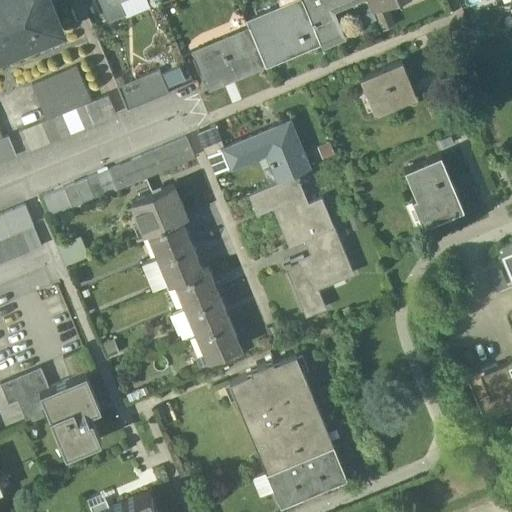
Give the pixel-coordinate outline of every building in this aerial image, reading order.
[(48,0),(0,0),(0,2),(17,45),(60,28),(48,0)] [(302,0),(297,0),(247,21),(249,28),(265,65),(320,42),(302,0)] [(302,0),(320,42),(341,34),(331,9),(353,0),(302,0)] [(0,2),(0,52),(17,45),(0,2)] [(249,28),(193,51),(209,89),(265,65),(249,28)] [(401,61),(364,76),(379,111),(413,97),(409,86),(411,85),(401,61)] [(76,65),(32,84),(46,120),(53,117),(64,113),(75,108),(86,103),(91,101),(76,65)] [(159,69),(118,86),(127,110),(169,92),(159,69)] [(108,94),(97,99),(105,119),(116,114),(108,94)] [(105,119),(97,99),(91,101),(86,103),(94,124),(105,119)] [(94,124),(86,103),(75,108),(83,128),(94,124)] [(75,108),(64,113),(72,133),(83,128),(75,108)] [(72,133),(64,113),(53,117),(61,137),(72,133)] [(61,137),(53,117),(46,120),(41,122),(50,142),(61,137)] [(224,147),(223,147),(224,149),(232,167),(266,153),(278,181),(298,173),(310,168),(290,120),(224,147)] [(41,122),(30,126),(39,147),(50,142),(41,122)] [(224,147),(215,125),(197,133),(207,156),(224,149),(223,147),(224,147)] [(30,126),(19,131),(28,151),(39,147),(30,126)] [(17,156),(8,136),(3,138),(0,138),(0,147),(6,160),(17,156)] [(186,137),(175,142),(184,162),(195,158),(186,137)] [(175,142),(164,147),(173,167),(184,162),(175,142)] [(173,167),(164,147),(153,151),(162,171),(173,167)] [(153,151),(142,156),(151,176),(162,171),(153,151)] [(440,154),(404,169),(416,197),(412,199),(423,225),(463,209),(440,154)] [(151,176),(142,156),(131,160),(140,181),(151,176)] [(131,160),(120,165),(128,185),(140,181),(131,160)] [(120,165),(109,170),(117,190),(128,185),(120,165)] [(109,170),(98,174),(106,195),(117,190),(109,170)] [(321,196),(308,202),(299,180),(301,180),(298,173),(278,181),(249,194),(257,213),(273,206),(289,244),(304,238),(333,226),(321,196)] [(106,195),(98,174),(87,179),(95,199),(106,195)] [(87,179),(75,183),(84,203),(95,199),(87,179)] [(75,183),(64,188),(73,208),(84,203),(75,183)] [(174,185),(132,202),(145,233),(148,231),(181,218),(186,215),(174,185)] [(73,208),(64,188),(54,192),(62,212),(73,208)] [(62,212),(54,192),(43,197),(52,217),(62,212)] [(34,225),(25,204),(14,209),(22,230),(34,225)] [(22,230),(14,209),(3,213),(12,234),(22,230)] [(3,213),(0,214),(0,238),(0,239),(12,234),(3,213)] [(181,218),(148,231),(159,258),(192,244),(181,218)] [(0,263),(42,246),(34,225),(22,230),(12,234),(0,239),(0,263)] [(333,226),(304,238),(310,253),(290,261),(289,258),(283,261),(305,315),(325,307),(317,288),(353,273),(333,226)] [(83,236),(62,241),(66,260),(88,255),(83,236)] [(511,242),(501,247),(511,272),(511,242)] [(192,244),(159,258),(169,284),(175,282),(203,270),(192,244)] [(203,270),(175,282),(186,308),(219,294),(208,268),(203,270)] [(219,294),(186,308),(197,334),(230,320),(219,294)] [(230,320),(197,334),(207,359),(240,346),(230,320)] [(85,350),(64,359),(71,378),(86,372),(93,370),(85,350)] [(319,408),(296,353),(274,362),(273,359),(251,368),(252,371),(230,380),(253,436),(319,408)] [(511,357),(484,369),(491,386),(511,376),(511,357)] [(41,368),(1,385),(9,405),(18,401),(28,424),(49,415),(40,391),(49,387),(41,368)] [(484,369),(467,376),(478,403),(495,396),(491,386),(484,369)] [(49,387),(40,391),(49,415),(66,453),(101,439),(90,412),(101,407),(86,372),(71,378),(49,387)] [(511,376),(491,386),(495,396),(478,403),(483,414),(511,402),(511,376)] [(319,408),(253,436),(281,503),(347,476),(319,408)] [(157,511),(149,491),(97,511),(157,511)]
